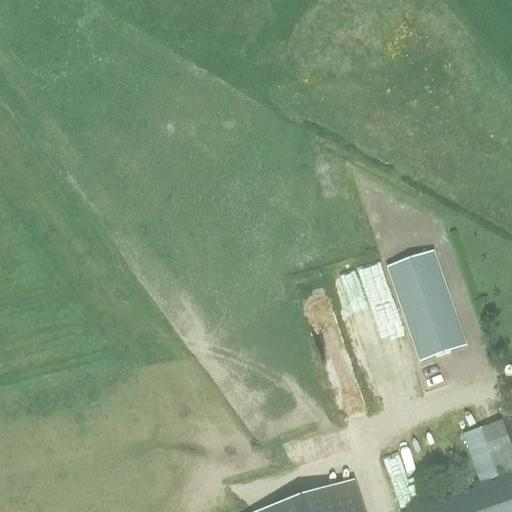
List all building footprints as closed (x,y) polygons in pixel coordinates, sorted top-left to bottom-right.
[(387,270),(419,364),(466,348),(434,254),(387,270)] [(348,345),(354,357),(379,345),(373,333),(348,345)] [(511,472),(511,453),(501,423),(464,436),(481,484),(511,472)] [(424,475),(441,470),(436,453),(419,458),(424,475)] [(388,472),(402,508),(422,501),(408,465),(388,472)] [(511,511),(511,477),(413,511),(511,511)] [(363,511),(354,483),(267,511),(363,511)]
